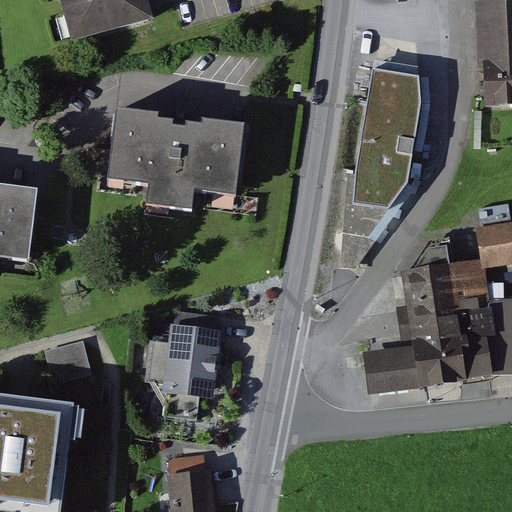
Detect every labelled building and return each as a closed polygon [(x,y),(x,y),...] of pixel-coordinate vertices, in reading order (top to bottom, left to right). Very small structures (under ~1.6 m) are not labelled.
[(141,0),(62,0),(73,38),(146,19),(141,0)] [(511,7),(484,9),(491,109),(511,106),(511,7)] [(421,111),(395,116),(402,149),(428,144),(421,111)] [(243,132),(117,116),(108,183),(148,188),(146,207),(193,213),(196,191),(235,196),(243,132)] [(406,153),(354,169),(369,218),(421,201),(406,153)] [(36,194),(0,189),(0,261),(28,265),(36,194)] [(485,228),(511,224),(511,218),(510,206),(482,209),(485,228)] [(426,346),(368,354),(375,399),(479,385),(469,318),(496,314),(490,273),(511,269),(511,229),(485,234),(489,263),(416,273),(426,346)] [(228,333),(177,326),(169,393),(220,400),(228,333)] [(57,511),(68,407),(0,400),(0,511),(57,511)] [(223,511),(218,475),(174,481),(178,511),(223,511)]
